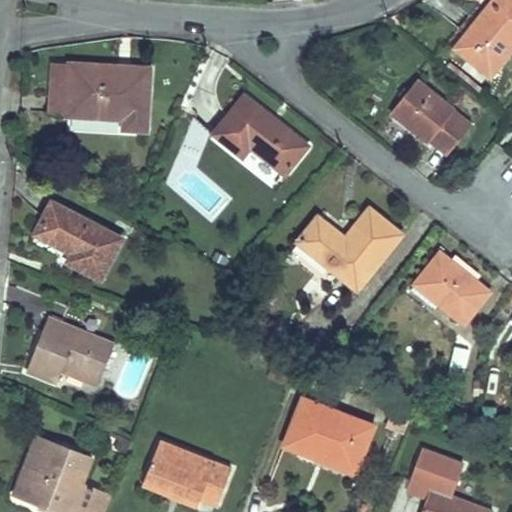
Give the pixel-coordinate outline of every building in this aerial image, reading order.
[(511,0),(495,0),(458,48),(493,76),(511,51),(511,0)] [(152,68),(72,64),(72,65),(53,64),(51,99),(70,100),(69,117),(126,119),(125,129),(149,131),(152,68)] [(419,80),(393,112),(430,142),(432,140),(449,154),(473,124),(419,80)] [(217,134),(228,119),(217,96),(193,119),(211,134),(213,132),(217,134)] [(309,145),(247,96),(228,119),(217,134),(245,156),(253,146),(287,174),(309,145)] [(69,117),(70,100),(51,99),(50,115),(69,117)] [(123,239),(54,202),(37,233),(74,253),(69,262),(102,279),(123,239)] [(320,218),(300,241),(359,289),(403,234),(372,209),(347,239),(320,218)] [(219,251),(214,259),(228,267),(232,258),(219,251)] [(466,324),(491,292),(477,280),(452,261),(442,252),(412,290),(435,308),(439,302),(466,324)] [(456,256),(452,261),(477,280),(480,276),(456,256)] [(102,381),(116,345),(62,323),(64,319),(54,315),(52,319),(50,318),(28,371),(59,383),(63,371),(66,366),(102,381)] [(161,339),(172,344),(176,334),(164,330),(161,339)] [(464,379),(471,350),(457,346),(449,375),(464,379)] [(100,386),(102,381),(66,366),(63,371),(100,386)] [(376,426),(305,398),(286,445),(303,452),(305,446),(360,467),(376,426)] [(406,433),(412,417),(402,413),(396,430),(406,433)] [(82,486),(94,458),(38,436),(31,456),(36,458),(20,496),(55,510),(53,511),(107,511),(113,499),(94,491),(82,486)] [(233,469),(162,440),(146,479),(183,493),(181,499),(199,506),(202,499),(219,505),(233,469)] [(360,467),(305,446),(303,452),(358,473),(360,467)] [(20,496),(36,458),(31,456),(16,495),(20,496)] [(493,511),(460,500),(465,485),(437,475),(428,500),(413,494),(406,511),(493,511)] [(181,499),(183,493),(146,479),(144,485),(181,499)]
